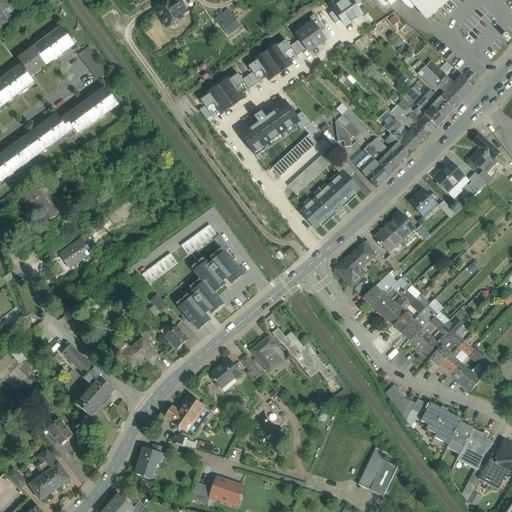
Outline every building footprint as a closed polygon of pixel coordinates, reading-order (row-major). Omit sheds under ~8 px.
[(0,0),(0,28),(10,23),(2,9),(9,5),(6,0),(0,0)] [(179,0),(172,0),(170,2),(169,1),(165,3),(166,4),(157,10),(167,27),(171,25),(171,26),(175,27),(178,25),(179,21),(178,20),(182,18),(179,14),(185,10),(179,0)] [(356,7),(351,0),(344,0),(333,8),(334,11),(341,20),(346,27),(362,15),(356,7)] [(409,0),(415,6),(427,19),(448,0),(378,0),(384,6),(388,2),(390,0),(409,0)] [(409,0),(400,0),(405,4),(411,8),(415,6),(409,0)] [(341,20),(334,11),(329,14),(336,24),(341,20)] [(229,35),(239,27),(228,12),(218,20),(229,35)] [(325,29),(314,15),(309,18),(313,23),(320,33),(325,29)] [(320,33),(313,23),(296,34),(300,40),(307,49),(309,53),(326,41),(320,33)] [(23,65),(0,81),(0,107),(34,83),(29,77),(74,45),(61,28),(18,60),(23,65)] [(362,50),(371,43),(365,36),(356,43),(362,50)] [(295,43),(302,53),(307,49),(300,40),(295,43)] [(267,53),(281,73),(292,65),(285,54),(292,49),(290,46),(286,41),(279,46),(278,45),(267,53)] [(302,53),(295,43),(290,46),(292,49),(297,56),(302,53)] [(108,73),(89,47),(79,55),(98,80),(108,73)] [(281,73),(267,53),(255,61),(256,62),(248,67),(252,73),(254,76),(255,75),(262,71),(269,81),(281,73)] [(426,67),(437,78),(443,72),(431,61),(426,67)] [(426,67),(421,72),(421,77),(430,85),(437,78),(426,67)] [(437,78),(442,84),(445,82),(450,76),(444,70),(443,72),(437,78)] [(252,73),(247,77),(254,86),(260,83),(255,75),(254,76),(252,73)] [(219,87),(233,106),(244,98),(237,88),(244,83),(245,83),(243,80),(239,74),(231,80),(230,79),(219,87)] [(473,89),(460,76),(457,80),(457,81),(470,93),(473,89)] [(249,90),(254,86),(247,77),(243,80),(245,83),(244,83),(249,90)] [(442,84),(437,78),(430,85),(436,91),(442,84)] [(470,93),(457,81),(451,87),(449,90),(461,102),(470,93)] [(451,87),(445,82),(442,84),(449,90),(451,87)] [(233,106),(219,87),(207,95),(208,96),(201,101),(205,107),(207,109),(214,104),(221,115),(233,106)] [(57,115),(0,156),(0,181),(1,182),(74,129),(78,134),(118,105),(106,88),(61,120),(57,115)] [(427,88),(421,95),(426,101),(433,93),(427,88)] [(449,90),(441,99),(453,111),(461,102),(449,90)] [(426,101),(421,95),(414,103),(420,108),(426,101)] [(453,111),(441,99),(433,107),(445,119),(453,111)] [(251,129),(249,126),(239,133),(256,157),(266,150),(264,147),(297,124),(300,122),(296,116),(285,101),(271,111),(273,113),(266,118),(262,112),(254,117),(258,124),(251,129)] [(409,117),(413,112),(401,101),(397,106),(409,117)] [(344,106),(339,111),(362,134),(367,129),(344,106)] [(409,117),(397,106),(391,111),(403,123),(404,122),(409,117)] [(207,109),(205,107),(199,110),(206,120),(212,116),(207,109)] [(445,119),(433,107),(425,116),(437,128),(445,119)] [(302,112),(296,116),(300,122),(297,124),(301,130),(312,123),(302,112)] [(419,118),(414,112),(413,112),(409,117),(415,123),(419,118)] [(357,130),(342,115),(338,120),(352,134),(357,130)] [(404,139),(409,133),(390,115),(381,124),(384,128),(388,123),(401,136),(401,138),(404,139)] [(437,128),(425,116),(421,120),(419,118),(415,123),(429,136),(437,128)] [(409,117),(404,122),(411,128),(415,123),(409,117)] [(350,135),(337,121),(335,123),(338,143),(344,142),(345,148),(352,147),(350,135)] [(398,142),(401,138),(401,136),(388,123),(384,128),(398,142)] [(429,136),(415,123),(411,128),(412,129),(409,133),(421,145),(429,136)] [(491,124),(487,127),(492,133),(496,130),(491,124)] [(409,133),(404,139),(401,138),(398,142),(411,155),(421,145),(409,133)] [(500,153),(478,134),(472,141),(480,149),(470,160),(479,169),(486,175),(498,162),(495,159),(500,153)] [(317,144),(309,135),(272,169),(280,178),(317,144)] [(391,135),(386,140),(391,145),(394,146),(398,142),(391,135)] [(377,139),(371,144),(375,149),(377,148),(382,143),(377,139)] [(411,155),(398,142),(394,146),(394,148),(390,152),(403,164),(411,155)] [(390,152),(382,143),(377,148),(383,155),(385,154),(386,156),(390,152)] [(371,144),(365,150),(369,155),(375,149),(371,144)] [(403,164),(390,152),(386,156),(384,158),(396,170),(402,164),(403,164)] [(334,161),(325,153),(288,187),(296,195),(334,161)] [(378,164),(369,155),(356,166),(365,175),(364,176),(376,188),(390,176),(389,176),(390,176),(378,164)] [(396,170),(384,158),(378,164),(390,176),(396,170)] [(355,173),(343,160),(334,167),(342,175),(344,173),(349,178),(355,173)] [(451,163),(434,180),(447,193),(464,176),(451,163)] [(300,213),(315,230),(334,213),(339,218),(346,212),(341,207),(359,189),(349,178),(344,173),(342,175),(300,213)] [(484,182),(475,174),(469,180),(478,188),(484,182)] [(45,182),(23,197),(23,198),(19,200),(25,208),(31,204),(45,224),(44,222),(55,215),(49,207),(52,205),(44,195),(51,190),(45,182)] [(424,190),(410,203),(423,217),(437,204),(424,190)] [(19,192),(7,200),(11,206),(19,200),(23,198),(23,197),(19,192)] [(454,213),(443,201),(438,206),(449,218),(454,213)] [(400,213),(393,219),(394,220),(388,226),(401,240),(415,228),(400,213)] [(95,223),(87,229),(92,236),(100,230),(95,223)] [(183,246),(189,255),(218,234),(211,225),(183,246)] [(401,240),(388,226),(382,231),(383,232),(375,239),(388,252),(393,247),(394,247),(401,240)] [(431,236),(421,226),(416,230),(425,240),(431,236)] [(214,239),(221,249),(228,244),(221,234),(214,239)] [(82,239),(59,254),(69,269),(92,253),(82,239)] [(49,240),(35,249),(39,254),(52,245),(49,240)] [(379,254),(367,240),(362,245),(372,256),(374,258),(379,254)] [(362,245),(340,265),(341,266),(336,270),(351,286),(363,275),(358,269),(372,256),(362,245)] [(57,258),(53,252),(42,260),(47,266),(57,258)] [(204,283),(214,294),(225,285),(223,282),(227,279),(232,285),(243,275),(225,253),(209,266),(207,263),(195,273),(204,283)] [(144,275),(151,284),(179,264),(172,254),(144,275)] [(399,265),(391,255),(385,260),(394,269),(399,265)] [(99,258),(84,267),(87,272),(102,262),(99,258)] [(397,283),(389,275),(382,281),(391,289),(397,283)] [(196,295),(180,309),(199,331),(210,321),(205,315),(209,311),(212,315),(223,305),(214,294),(204,283),(193,292),(196,295)] [(370,283),(359,293),(363,298),(375,288),(370,283)] [(402,287),(397,283),(391,289),(401,297),(401,298),(407,292),(402,287)] [(375,288),(363,298),(373,307),(384,295),(375,287),(375,288)] [(391,289),(384,295),(393,304),(401,297),(391,289)] [(412,296),(407,292),(401,298),(408,304),(410,306),(416,300),(412,296)] [(168,307),(157,295),(150,301),(161,313),(168,307)] [(384,295),(373,307),(382,316),(393,304),(384,295)] [(393,304),(402,311),(408,304),(401,298),(401,297),(393,304)] [(426,308),(416,300),(410,306),(420,314),(426,308)] [(393,304),(382,316),(392,324),(403,313),(402,311),(393,304)] [(413,321),(401,333),(411,341),(422,330),(429,323),(435,316),(435,317),(438,313),(429,305),(426,308),(420,314),(416,318),(415,319),(414,321),(413,322),(413,321)] [(420,314),(410,306),(406,309),(416,318),(420,314)] [(73,312),(65,319),(72,328),(81,321),(73,312)] [(403,313),(392,324),(401,333),(413,321),(403,313)] [(435,317),(435,316),(429,323),(436,328),(439,331),(445,325),(435,317)] [(452,325),(449,328),(451,330),(455,333),(463,325),(457,320),(452,325)] [(53,338),(41,322),(33,329),(37,334),(35,335),(44,346),(53,338)] [(188,340),(177,326),(176,326),(174,323),(169,328),(171,331),(165,336),(176,350),(188,340)] [(422,330),(429,335),(436,328),(429,323),(422,330)] [(439,331),(439,332),(444,336),(445,336),(451,330),(449,328),(445,325),(439,331)] [(286,340),(277,329),(272,334),(281,345),(282,344),(282,343),(286,340)] [(429,335),(422,330),(411,341),(421,350),(432,338),(429,335)] [(432,338),(421,350),(430,359),(442,347),(448,340),(449,340),(455,334),(455,333),(451,330),(445,336),(444,336),(437,343),(433,339),(432,338)] [(459,338),(455,334),(449,340),(458,348),(464,342),(461,339),(462,337),(461,336),(459,338)] [(317,357),(308,344),(303,348),(303,349),(301,351),(295,343),(296,343),(290,336),(286,340),(282,343),(282,344),(309,377),(318,370),(319,372),(322,370),(324,373),(328,370),(333,376),(336,374),(321,353),(317,357)] [(276,345),(269,337),(264,341),(271,349),(276,345)] [(52,339),(45,345),(53,355),(60,349),(52,339)] [(119,339),(111,346),(116,351),(117,350),(123,345),(119,339)] [(131,349),(123,356),(133,367),(145,356),(151,363),(158,357),(143,339),(131,349)] [(271,349),(264,341),(252,351),(269,372),(282,362),(271,349)] [(473,350),(464,342),(458,348),(461,351),(468,357),(473,350)] [(123,345),(117,350),(122,356),(123,356),(131,349),(126,343),(123,345)] [(84,374),(87,377),(95,369),(69,344),(65,349),(67,350),(63,354),(84,374)] [(271,349),(282,362),(286,368),(291,364),(276,345),(271,349)] [(442,347),(430,359),(440,367),(451,355),(442,347)] [(485,355),(478,349),(475,352),(482,358),(485,355)] [(475,352),(473,350),(468,357),(477,365),(482,358),(475,352)] [(454,358),(461,364),(468,357),(461,351),(454,358)] [(451,355),(440,367),(450,376),(461,364),(454,358),(451,355)] [(255,366),(246,356),(241,361),(249,370),(250,371),(255,366)] [(228,358),(222,364),(223,366),(211,376),(215,381),(221,389),(234,378),(235,380),(241,374),(228,358)] [(488,363),(482,358),(477,365),(482,369),(487,374),(492,367),(489,365),(491,363),(489,362),(488,363)] [(461,364),(450,376),(459,384),(470,372),(461,364)] [(482,369),(477,365),(470,372),(475,377),(477,374),(482,369)] [(256,366),(255,366),(250,371),(249,370),(245,373),(254,382),(263,374),(256,366)] [(487,374),(482,369),(477,374),(482,379),(487,374)] [(470,372),(459,384),(469,393),(480,381),(475,377),(470,372)] [(96,381),(84,394),(85,395),(80,401),(86,406),(90,402),(97,408),(98,407),(99,407),(102,404),(102,402),(113,389),(99,377),(98,379),(96,381)] [(393,385),(385,394),(392,403),(398,391),(400,389),(393,385)] [(405,394),(398,391),(392,403),(397,409),(403,398),(405,394)] [(36,396),(30,402),(35,407),(41,402),(36,396)] [(201,405),(189,397),(179,412),(172,407),(166,417),(172,422),(176,425),(175,429),(179,432),(182,430),(186,432),(192,424),(198,428),(210,412),(204,407),(201,405)] [(403,398),(397,409),(402,415),(409,401),(403,398)] [(214,407),(204,400),(201,405),(204,407),(210,412),(214,407)] [(424,403),(418,400),(415,404),(406,422),(411,428),(422,407),(424,403)] [(415,404),(409,401),(402,415),(406,422),(415,404)] [(0,412),(0,427),(18,409),(10,402),(0,412)] [(448,412),(430,403),(427,409),(421,421),(428,425),(426,429),(437,435),(448,413),(448,412)] [(422,407),(416,418),(421,421),(427,409),(422,407)] [(462,420),(448,413),(437,435),(435,438),(449,445),(461,423),(462,420)] [(62,422),(59,419),(54,424),(56,427),(50,432),(61,446),(73,435),(62,422)] [(449,445),(448,448),(460,454),(473,430),(473,429),(461,423),(449,445)] [(483,435),(473,430),(460,454),(459,457),(469,462),(470,459),(480,464),(491,442),(481,437),(483,435)] [(192,448),(194,440),(179,436),(177,443),(192,448)] [(511,447),(505,444),(495,463),(489,475),(485,483),(486,483),(487,481),(496,486),(505,469),(511,472),(511,447)] [(164,448),(153,445),(151,451),(158,453),(162,455),(164,448)] [(234,447),(230,460),(240,463),(244,450),(234,447)] [(61,457),(53,448),(48,453),(55,461),(61,457)] [(372,456),(384,462),(388,454),(375,448),(372,456)] [(151,451),(144,449),(136,474),(151,479),(157,462),(156,462),(158,453),(151,451)] [(48,453),(47,451),(38,457),(42,463),(37,466),(43,475),(58,465),(55,461),(48,453)] [(384,462),(372,456),(358,485),(383,497),(397,468),(384,462)] [(495,463),(489,460),(486,467),(483,472),(489,475),(495,463)] [(43,475),(29,485),(41,501),(49,495),(47,493),(60,484),(62,486),(70,480),(59,464),(43,475)] [(486,467),(480,464),(476,470),(474,469),(467,483),(468,483),(475,487),(479,479),(483,472),(486,467)] [(26,482),(13,470),(7,477),(20,489),(26,482)] [(489,475),(483,472),(479,479),(485,483),(489,475)] [(241,486),(218,479),(212,498),(227,503),(229,499),(236,502),(241,486)] [(213,488),(197,483),(192,498),(208,504),(213,488)] [(468,483),(462,495),(467,502),(475,487),(468,483)] [(119,496),(104,511),(130,511),(132,511),(134,509),(133,509),(119,496)] [(139,502),(133,509),(134,509),(132,511),(140,511),(145,507),(139,502)]
